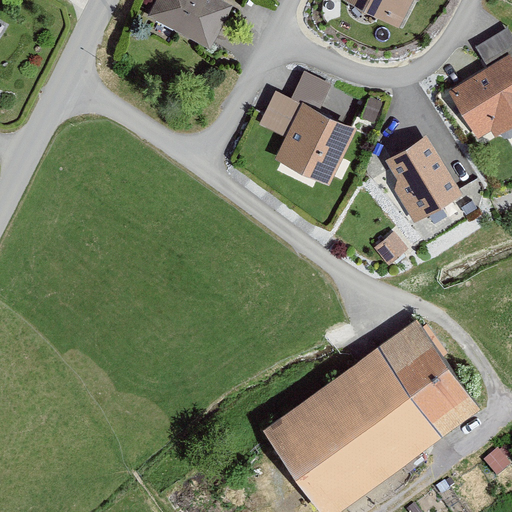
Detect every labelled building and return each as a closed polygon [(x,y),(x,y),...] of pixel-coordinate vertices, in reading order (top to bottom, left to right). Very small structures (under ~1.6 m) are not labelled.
[(229,0),(153,0),(147,14),(210,46),(233,2),(229,0)] [(344,0),(401,28),(414,0),(344,0)] [(488,67),(452,87),(480,137),(511,119),(511,25),(511,24),(475,44),(488,67)] [(303,70),(291,95),(340,118),(352,93),(303,70)] [(291,95),(274,87),(257,122),(286,136),(275,159),(327,183),(355,125),(340,118),(291,95)] [(427,132),(381,158),(415,219),(461,193),(427,132)] [(376,240),(389,260),(411,245),(398,226),(376,240)] [(417,312),(261,418),(325,511),(326,511),(482,407),(417,312)]
